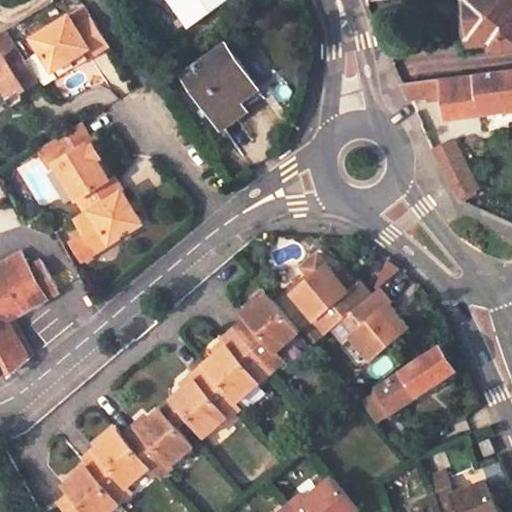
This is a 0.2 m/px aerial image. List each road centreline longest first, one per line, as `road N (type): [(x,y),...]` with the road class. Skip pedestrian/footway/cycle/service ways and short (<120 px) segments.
road 1 (residential): [(211,236),(0,405)]
road 2 (unknown): [(108,0),(250,200)]
road 3 (tertiary): [(500,288),(401,177)]
road 4 (residential): [(211,236),(280,210),(348,203)]
road 5 (tertiary): [(451,291),(511,419)]
road 6 (tertiary): [(333,0),(329,140)]
road 7 (residential): [(322,153),(211,236)]
road 8 (tertiary): [(383,129),(342,0)]
road 9 (tertiary): [(360,205),(451,291)]
